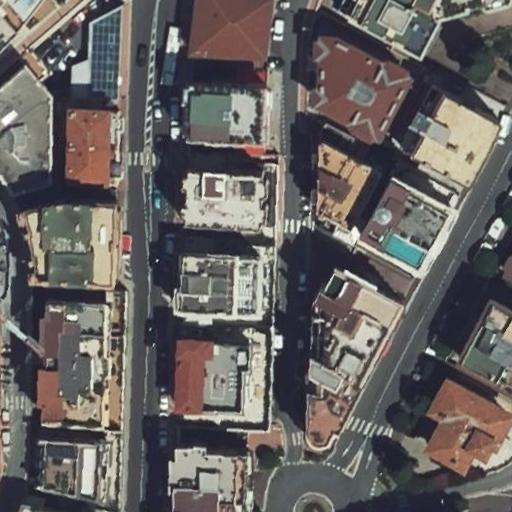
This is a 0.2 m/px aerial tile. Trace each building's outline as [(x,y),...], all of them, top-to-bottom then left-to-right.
[(0,0),(0,7),(0,8),(15,0),(0,0)] [(263,58),(267,0),(193,0),(187,60),(263,58)] [(511,0),(340,0),(423,53),(444,17),(511,0)] [(119,99),(122,8),(92,25),(91,58),(74,66),(72,98),(119,99)] [(427,68),(313,15),(305,102),(375,140),(404,78),(419,88),(427,68)] [(270,134),(263,58),(187,60),(179,60),(180,137),(270,134)] [(19,70),(0,87),(0,175),(16,196),(51,185),(48,95),(19,70)] [(402,151),(467,181),(504,111),(443,79),(429,107),(417,98),(410,115),(420,120),(402,151)] [(108,105),(65,104),(63,176),(107,177),(108,105)] [(371,148),(329,126),(315,141),(315,211),(321,218),(326,211),(336,219),(337,228),(352,228),(375,173),(382,177),(386,162),(367,156),(371,148)] [(412,262),(459,195),(400,162),(391,182),(396,186),(366,238),(412,262)] [(265,175),(261,165),(178,165),(178,182),(184,184),(185,201),(180,201),(179,217),(184,216),(185,226),(256,224),(263,218),(266,209),(264,202),(259,201),(259,192),(265,191),(266,182),(265,175)] [(43,193),(12,204),(31,275),(107,274),(106,191),(43,193)] [(511,243),(500,264),(500,276),(511,281),(511,243)] [(262,247),(176,246),(175,306),(260,308),(262,247)] [(398,295),(333,260),(310,295),(321,305),(327,360),(304,347),(306,369),(316,374),(317,387),(304,385),(306,426),(307,439),(317,442),(326,440),(332,428),(337,428),(358,384),(359,370),(398,295)] [(125,291),(38,294),(34,413),(123,423),(125,291)] [(511,307),(487,296),(453,361),(511,390),(511,307)] [(274,328),(176,327),(174,426),(272,428),(274,328)] [(468,457),(454,446),(467,419),(474,424),(464,446),(486,462),(511,411),(511,408),(445,377),(425,411),(437,417),(421,448),(460,473),(468,457)] [(117,511),(119,430),(34,434),(31,481),(115,511),(117,511)] [(252,511),(254,450),(170,448),(169,511),(252,511)] [(88,511),(21,494),(10,511),(88,511)]
